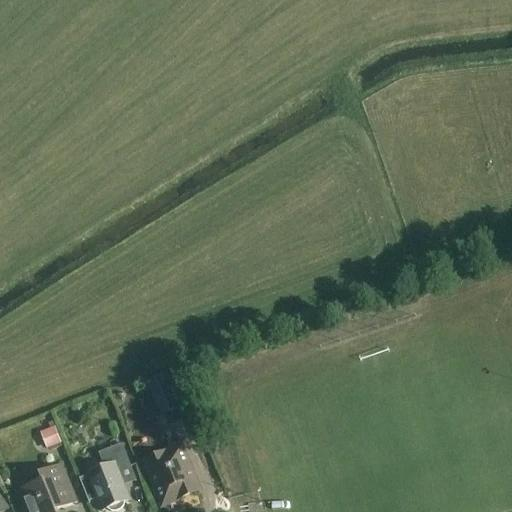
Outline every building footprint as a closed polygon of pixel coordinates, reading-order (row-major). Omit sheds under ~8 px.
[(153,397),(164,423),(179,417),(169,391),(153,397)] [(40,433),(46,450),(50,448),(60,444),(61,444),(55,428),(54,428),(50,429),(40,433)] [(130,502),(124,487),(118,473),(131,468),(122,446),(99,455),(105,469),(87,476),(88,477),(79,480),(88,503),(97,500),(101,511),(104,511),(108,511),(109,511),(120,511),(121,511),(124,508),(124,504),(130,502)] [(177,502),(200,493),(184,454),(168,460),(166,454),(145,463),(160,502),(175,496),(177,502)] [(24,511),(58,511),(77,504),(62,466),(39,476),(39,477),(28,482),(23,490),(16,493),(24,511)]
